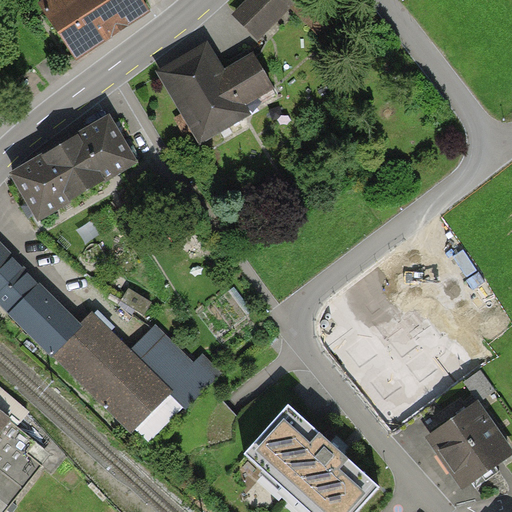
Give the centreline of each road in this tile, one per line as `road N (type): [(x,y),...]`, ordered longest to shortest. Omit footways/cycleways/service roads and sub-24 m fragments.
road 1 (residential): [(383,0),(474,115),(477,155),(462,180),(319,292),(306,310),(304,338),(440,511)]
road 2 (unclassified): [(200,0),(0,158)]
